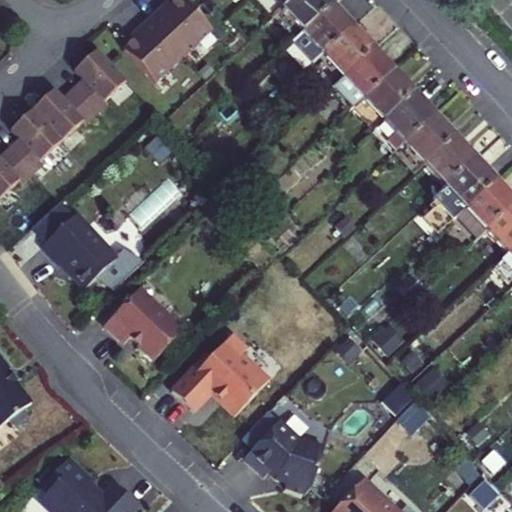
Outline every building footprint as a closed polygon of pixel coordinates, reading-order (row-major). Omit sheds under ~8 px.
[(253,0),(270,18),(279,10),(270,0),(253,0)] [(270,0),(279,10),(281,9),(290,0),(270,0)] [(300,31),(332,2),(330,0),(290,0),(281,9),(300,31)] [(352,25),(332,2),(300,31),(289,40),(310,62),(320,53),(352,25)] [(139,44),(125,58),(152,87),(210,34),(182,5),(168,18),(165,14),(136,41),(139,44)] [(320,53),(339,74),(371,46),(352,25),(320,53)] [(360,97),(391,69),(371,46),(339,74),(329,84),(350,106),(360,97)] [(0,168),(0,212),(21,193),(24,197),(47,176),(43,172),(85,134),(88,137),(99,127),(110,117),(107,113),(128,94),(99,62),(77,83),(86,92),(65,111),(57,102),(13,142),(22,151),(2,170),(0,168)] [(360,97),(379,119),(411,90),(391,69),(360,97)] [(400,142),(432,114),(411,90),(379,119),(400,142)] [(400,142),(422,166),(453,138),(432,114),(400,142)] [(400,142),(379,119),(367,129),(389,153),(400,142)] [(441,187),(471,159),(453,138),(422,166),(441,187)] [(492,181),(471,159),(441,187),(426,200),(446,223),(492,181)] [(511,204),(492,181),(446,223),(467,245),(482,232),(511,204)] [(511,204),(482,232),(502,255),(511,245),(511,204)] [(76,278),(76,282),(90,296),(121,265),(79,223),(45,256),(63,273),(63,274),(65,274),(66,274),(69,271),(76,278)] [(511,266),(511,245),(502,255),(511,266)] [(367,262),(337,290),(355,309),(384,281),(367,262)] [(144,300),(108,337),(128,356),(134,349),(158,372),(187,341),(144,300)] [(211,366),(176,403),(198,424),(216,406),(225,414),(239,428),(273,392),(246,366),(251,361),(236,347),(214,370),(211,366)] [(0,437),(1,439),(13,431),(16,435),(20,436),(30,429),(30,424),(27,420),(35,414),(21,395),(18,394),(9,382),(13,379),(0,361),(0,437)] [(284,433),(248,471),(268,490),(273,485),(279,491),(290,495),(289,500),(308,507),(315,500),(328,460),(303,451),(284,433)] [(97,492),(73,469),(46,497),(52,502),(43,511),(136,511),(118,495),(107,506),(95,495),(97,492)] [(391,511),(369,491),(348,511),(391,511)]
